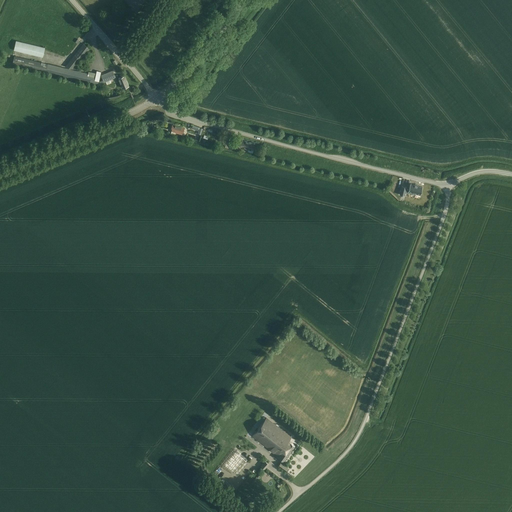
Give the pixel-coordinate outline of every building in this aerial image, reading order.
[(16,41),(14,50),(42,57),(44,48),(16,41)] [(83,44),(67,65),(66,67),(73,69),(89,49),(83,44)] [(13,64),(96,84),(98,84),(101,72),(97,71),(96,74),(88,72),(88,73),(38,61),(38,62),(14,56),(13,64)] [(103,80),(99,81),(100,83),(104,82),(106,81),(107,84),(111,83),(110,80),(115,77),(117,82),(119,81),(122,88),(129,86),(124,76),(118,78),(117,75),(115,76),(113,70),(106,73),(101,75),(103,80)] [(172,125),(171,130),(172,130),(176,132),(175,134),(179,135),(179,133),(182,134),(184,128),(172,125)] [(252,153),(255,144),(241,140),(240,147),(248,149),(247,151),(252,153)] [(422,187),(410,184),(408,190),(406,189),(406,187),(402,186),(400,195),(404,196),(405,193),(408,193),(408,192),(411,193),(415,194),(416,194),(420,195),(422,187)] [(284,461),(295,445),(288,440),(291,437),(266,417),(252,436),(277,456),(279,454),(280,454),(278,457),(282,460),(281,463),(278,466),(286,472),(289,468),(282,464),(284,461)] [(239,438),(247,428),(238,421),(230,431),(239,438)] [(249,460),(237,450),(225,465),(237,475),(249,460)]
